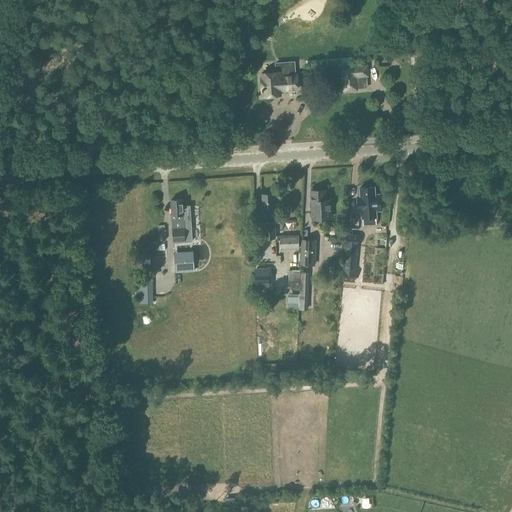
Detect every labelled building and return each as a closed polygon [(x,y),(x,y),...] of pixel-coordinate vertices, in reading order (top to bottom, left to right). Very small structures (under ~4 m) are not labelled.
[(261,12),(254,11),(252,18),(260,20),(261,12)] [(365,87),(364,76),(366,76),(366,66),(342,68),(343,90),(355,89),(355,88),(365,87)] [(262,78),(261,78),(262,92),(263,92),(263,96),(279,95),(279,91),(297,89),(296,75),(281,76),(280,72),(277,73),(277,72),(261,73),(262,78)] [(374,186),(359,187),(359,195),(356,195),(357,212),(361,212),(361,218),(362,218),(362,225),(376,224),(376,217),(376,211),(381,210),(380,194),(375,194),(374,186)] [(323,189),(312,189),(313,217),(329,217),(328,200),(323,200),(323,189)] [(262,217),(263,217),(274,216),(273,194),(261,194),(262,210),(262,217)] [(189,205),(182,206),(182,199),(170,200),(171,216),(172,229),(173,242),(184,242),(184,238),(185,238),(185,232),(183,232),(183,228),(191,227),(189,205)] [(274,216),(263,217),(264,239),(275,238),(274,216)] [(341,280),(354,281),(358,234),(346,233),(341,280)] [(280,250),(295,249),(295,255),(301,256),(301,248),(298,249),(298,235),(279,236),(280,250)] [(301,248),(301,256),(301,264),(314,265),(315,241),(302,240),(301,248)] [(174,261),(175,273),(193,271),(193,260),(174,261)] [(255,269),(256,288),(269,288),(269,286),(271,286),(271,277),(268,277),(268,269),(255,269)] [(298,286),(299,272),(299,270),(287,270),(286,286),(298,286)]
